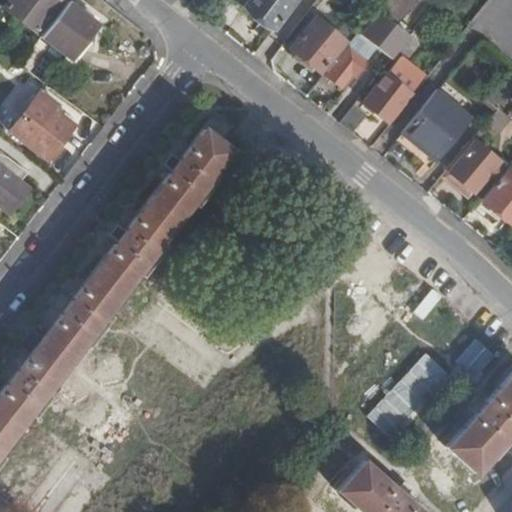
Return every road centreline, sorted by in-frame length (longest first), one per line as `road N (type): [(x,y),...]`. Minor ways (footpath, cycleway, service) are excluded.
road 1 (residential): [(511,300),(199,45)]
road 2 (residential): [(0,303),(199,45)]
